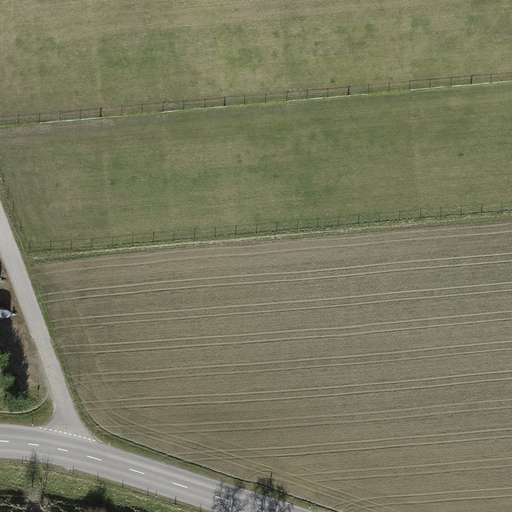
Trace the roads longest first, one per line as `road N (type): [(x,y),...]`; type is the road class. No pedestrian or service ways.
road 1 (tertiary): [(0,442),(74,451),(265,511)]
road 2 (track): [(0,210),(74,451)]
